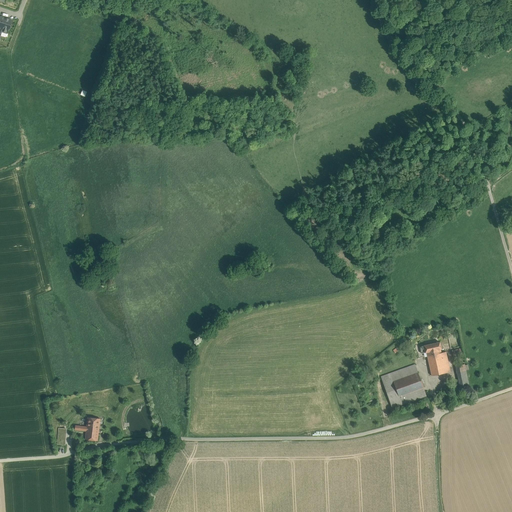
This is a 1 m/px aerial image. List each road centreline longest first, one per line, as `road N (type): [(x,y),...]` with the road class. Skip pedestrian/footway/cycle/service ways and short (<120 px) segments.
road 1 (unclassified): [(0,461),(169,438),(337,438),(436,414)]
road 2 (unclassified): [(372,0),(402,67),(457,111),(472,137),(511,268)]
road 3 (track): [(380,279),(402,248),(511,168)]
